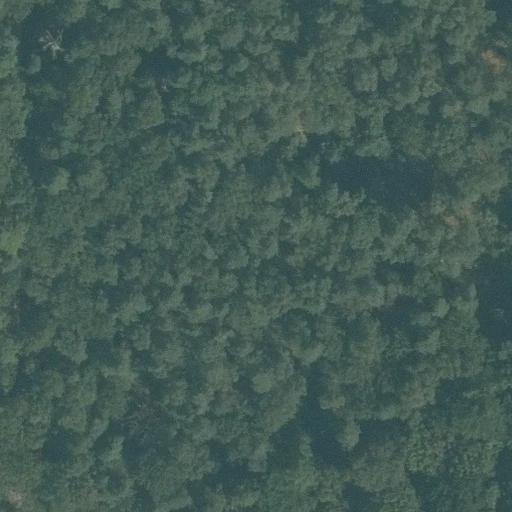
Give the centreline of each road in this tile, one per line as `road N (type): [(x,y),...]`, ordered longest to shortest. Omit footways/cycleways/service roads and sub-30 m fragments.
road 1 (track): [(17,0),(14,511)]
road 2 (unknown): [(511,385),(334,415),(234,468),(108,511)]
